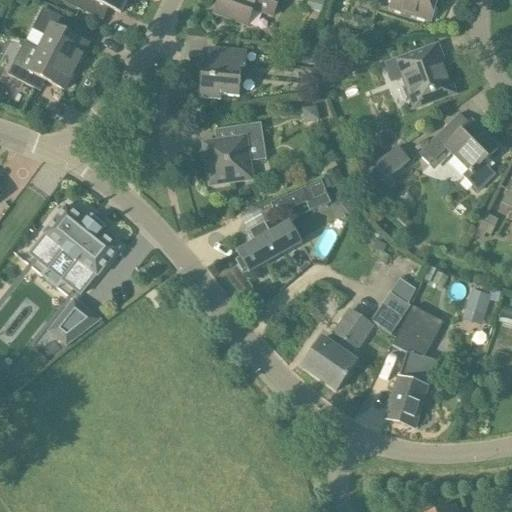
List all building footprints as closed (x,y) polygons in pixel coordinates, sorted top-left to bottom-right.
[(126,0),(67,0),(65,4),(88,14),(94,1),(121,13),(126,0)] [(219,0),(214,13),(247,26),(253,9),(273,16),(278,0),(219,0)] [(393,0),(390,8),(430,21),(437,0),(393,0)] [(46,37),(40,49),(76,67),(77,65),(80,64),(84,58),(82,55),(88,44),(64,32),(69,22),(43,8),(32,30),(46,37)] [(436,48),(389,65),(386,66),(386,67),(389,66),(391,79),(405,77),(415,107),(453,93),(436,48)] [(76,67),(40,49),(34,61),(20,54),(9,76),(35,89),(40,78),(64,91),(69,81),(72,80),(76,73),(75,70),(76,67)] [(199,98),(220,100),(221,96),(234,97),(236,81),(240,81),(241,67),(245,67),(247,53),(209,49),(206,78),(201,77),(199,98)] [(317,72),(319,89),(331,88),(329,70),(317,72)] [(432,143),(442,153),(446,149),(469,172),(464,177),(478,191),(495,174),(484,163),(498,149),(471,122),(469,124),(460,115),(432,143)] [(205,145),(208,167),(206,167),(209,187),(229,184),(229,182),(251,179),(246,149),(258,147),(255,125),(234,128),(234,129),(235,129),(237,140),(205,145)] [(376,164),(386,178),(386,179),(409,163),(398,148),(376,164)] [(339,172),(330,176),(328,177),(332,186),(343,181),(339,172)] [(271,203),(276,216),(306,203),(310,212),(331,203),(325,189),(322,182),(295,193),(271,203)] [(511,184),(503,201),(502,203),(511,208),(511,184)] [(76,263),(62,281),(80,295),(96,276),(97,277),(119,250),(99,234),(101,232),(100,231),(98,233),(87,224),(89,222),(87,221),(85,223),(66,207),(44,234),(45,235),(30,255),(48,270),(62,252),(63,253),(64,252),(75,261),(74,262),(76,263)] [(257,227),(275,258),(276,260),(302,245),(290,223),(271,234),(265,223),(257,227)] [(257,227),(249,231),(255,242),(238,252),(240,257),(236,260),(243,272),(247,270),(250,275),(276,260),(275,258),(257,227)] [(436,270),(428,266),(422,281),(430,284),(436,270)] [(399,279),(391,293),(409,306),(416,290),(399,279)] [(483,322),(490,297),(471,291),(463,315),(483,322)] [(409,306),(391,293),(371,322),(392,336),(411,307),(409,306)] [(155,300),(159,307),(165,303),(160,296),(155,300)] [(100,321),(74,301),(49,332),(66,346),(100,321)] [(386,420),(415,429),(429,387),(428,386),(436,362),(425,359),(444,323),(413,307),(392,347),(407,354),(386,420)] [(303,368),(337,392),(346,379),(347,379),(349,376),(348,376),(357,363),(351,359),(373,327),(350,311),(328,343),(322,339),(303,368)] [(496,326),(496,329),(511,333),(511,319),(500,317),(496,326)]
